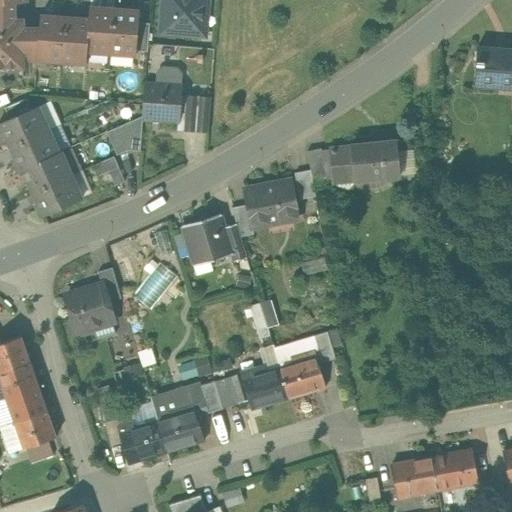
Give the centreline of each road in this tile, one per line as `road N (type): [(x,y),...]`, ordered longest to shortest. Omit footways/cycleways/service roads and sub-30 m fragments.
road 1 (residential): [(465,0),(378,69),(210,175),(17,258)]
road 2 (residential): [(92,486),(150,483),(316,438),(511,409)]
road 3 (residential): [(17,258),(92,486)]
